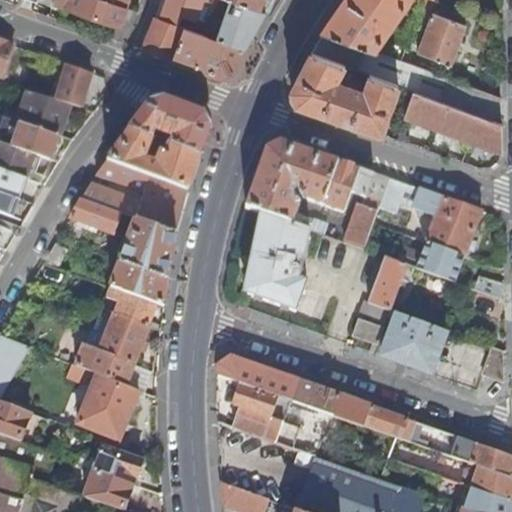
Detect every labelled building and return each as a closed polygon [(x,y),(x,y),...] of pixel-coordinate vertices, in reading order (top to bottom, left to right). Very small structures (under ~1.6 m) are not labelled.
[(51,0),(50,4),(63,8),(64,6),(65,0),(51,0)] [(124,43),(136,10),(125,6),(108,0),(65,0),(64,6),(116,24),(112,39),(124,43)] [(264,11),(233,0),(165,0),(159,18),(155,16),(141,49),(189,66),(219,77),(233,71),(255,29),(264,11)] [(233,0),(264,11),(271,0),(233,0)] [(322,34),(374,53),(402,12),(406,14),(411,7),(408,5),(410,0),(346,0),(347,0),(322,34)] [(424,0),(419,15),(427,18),(433,0),(424,0)] [(500,0),(475,0),(501,10),(500,0)] [(434,14),(419,54),(452,66),(467,26),(434,14)] [(493,122),(503,99),(401,63),(374,53),(322,34),(318,42),(312,54),(350,68),(370,76),(399,87),(415,93),(493,122)] [(15,46),(0,41),(0,77),(2,78),(15,46)] [(342,84),(350,68),(312,54),(305,67),(292,91),(298,105),(382,135),(399,87),(370,76),(364,92),(342,84)] [(68,65),(56,101),(71,105),(80,108),(92,74),(68,65)] [(59,137),(71,105),(56,101),(29,92),(18,123),(21,124),(59,137)] [(493,122),(415,93),(407,116),(503,152),(503,126),(493,122)] [(131,129),(200,157),(210,130),(202,116),(186,110),(164,102),(149,105),(131,129)] [(21,124),(12,147),(37,156),(50,160),(59,137),(21,124)] [(131,129),(107,161),(188,191),(192,179),(200,157),(131,129)] [(12,147),(0,143),(0,169),(28,180),(37,156),(12,147)] [(379,203),(381,204),(389,181),(335,162),(280,143),(267,151),(258,174),(246,209),(264,216),(293,226),(300,207),(293,198),(296,194),(303,201),(322,208),(321,212),(338,218),(339,214),(344,216),(351,196),(365,201),(367,198),(369,199),(368,202),(378,205),(379,203)] [(103,191),(97,206),(136,220),(177,235),(183,212),(187,195),(188,191),(107,161),(96,175),(140,191),(135,202),(103,191)] [(0,192),(20,200),(28,180),(0,169),(0,192)] [(81,201),(97,206),(103,191),(135,202),(140,191),(96,175),(81,201)] [(396,209),(404,186),(389,181),(381,204),(396,209)] [(20,200),(0,192),(0,213),(13,218),(20,200)] [(426,245),(465,259),(483,213),(421,192),(409,223),(419,227),(425,213),(437,218),(426,245)] [(97,206),(81,201),(73,214),(70,219),(113,235),(114,232),(130,238),(136,220),(97,206)] [(364,252),(377,214),(362,209),(358,219),(354,217),(344,244),(364,252)] [(299,280),(309,232),(293,226),(264,216),(254,264),(299,280)] [(136,220),(130,238),(120,264),(168,282),(171,265),(177,235),(136,220)] [(0,247),(6,249),(12,241),(17,232),(0,225),(0,247)] [(411,233),(406,230),(403,237),(409,239),(411,233)] [(406,267),(455,285),(465,259),(426,245),(418,266),(402,259),(399,264),(406,267)] [(390,312),(406,267),(399,264),(386,260),(369,305),(390,312)] [(158,307),(164,309),(166,293),(168,282),(120,264),(111,289),(158,307)] [(295,313),(306,283),(299,280),(254,264),(247,296),(295,313)] [(480,278),(474,292),(505,303),(505,299),(505,286),(480,278)] [(114,315),(150,328),(158,307),(111,289),(107,300),(119,304),(114,315)] [(86,349),(99,354),(114,315),(102,310),(86,349)] [(99,354),(135,368),(150,328),(114,315),(99,354)] [(447,333),(397,315),(381,358),(397,364),(432,376),(447,333)] [(358,320),(351,339),(376,349),(383,329),(358,320)] [(0,338),(0,399),(31,349),(1,337),(0,338)] [(452,341),(441,378),(474,387),(484,349),(452,341)] [(84,348),(76,368),(92,374),(98,376),(127,388),(135,368),(99,354),(86,349),(84,348)] [(503,353),(494,350),(485,376),(506,384),(503,353)] [(278,398),(285,377),(231,359),(219,367),(218,372),(218,377),(242,386),(278,398)] [(76,368),(73,366),(68,378),(87,385),(92,374),(76,368)] [(152,375),(135,368),(127,388),(140,393),(144,395),(152,375)] [(120,442),(140,393),(127,388),(98,376),(81,417),(78,426),(120,442)] [(300,383),(293,403),(294,404),(334,418),(364,428),(371,407),(307,385),(300,383)] [(278,398),(242,386),(234,408),(241,411),(234,432),(296,453),(303,432),(286,426),(294,404),(293,403),(278,398)] [(0,436),(20,443),(29,415),(0,404),(0,436)] [(371,407),(364,428),(409,443),(416,423),(371,407)] [(464,462),(486,470),(511,478),(511,456),(416,423),(409,443),(464,462)] [(77,511),(82,498),(46,486),(57,456),(20,443),(0,436),(0,511),(77,511)] [(142,462),(103,447),(98,462),(82,457),(78,469),(93,474),(132,487),(136,479),(142,462)] [(395,511),(404,489),(381,481),(315,459),(297,511),(300,511),(395,511)] [(511,478),(486,470),(464,462),(456,484),(467,488),(478,492),(511,503),(511,478)] [(130,493),(132,487),(93,474),(84,499),(123,511),(130,494),(130,493)] [(235,511),(265,511),(270,501),(233,488),(221,483),(223,507),(235,511)] [(511,511),(511,503),(478,492),(467,488),(459,508),(470,511),(511,511)] [(418,511),(424,496),(404,489),(395,511),(418,511)]
